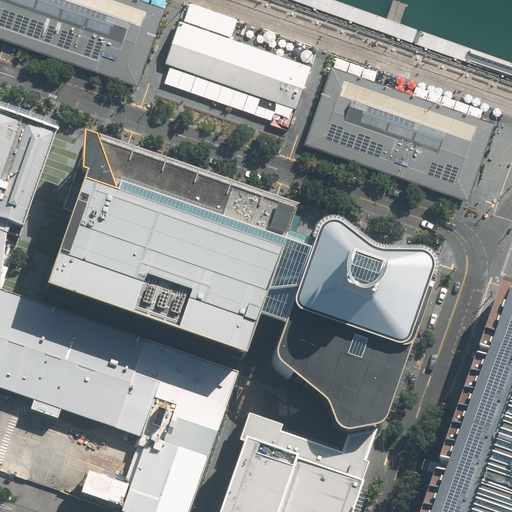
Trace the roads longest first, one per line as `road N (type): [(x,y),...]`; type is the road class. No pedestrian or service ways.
road 1 (tertiary): [(464,243),(442,227),(0,71)]
road 2 (secondary): [(383,511),(465,273),(464,243)]
